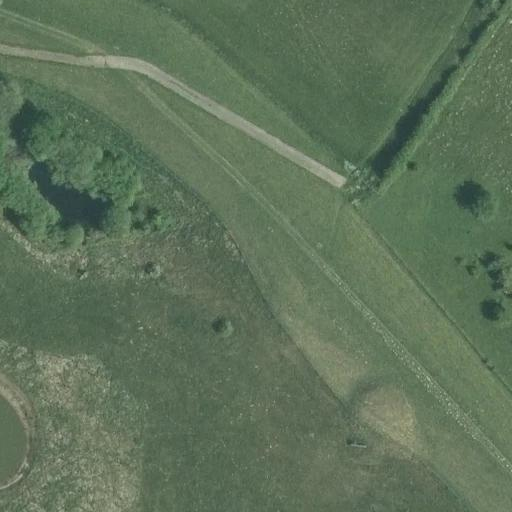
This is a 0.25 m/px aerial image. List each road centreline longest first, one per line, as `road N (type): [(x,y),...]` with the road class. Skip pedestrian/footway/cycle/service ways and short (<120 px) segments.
road 1 (track): [(511,472),(297,237),(115,60)]
road 2 (track): [(345,187),(152,71),(115,60)]
